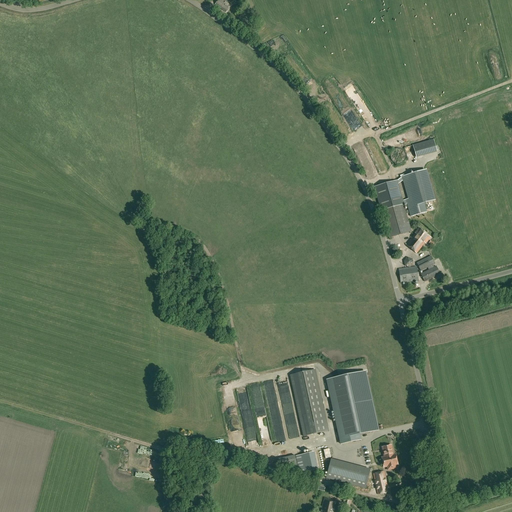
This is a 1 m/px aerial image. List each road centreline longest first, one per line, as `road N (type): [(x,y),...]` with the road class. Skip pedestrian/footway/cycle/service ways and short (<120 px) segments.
road 1 (unclassified): [(399,302),(364,188),(326,128),(275,66),(189,0)]
road 2 (unclassified): [(443,511),(399,302)]
